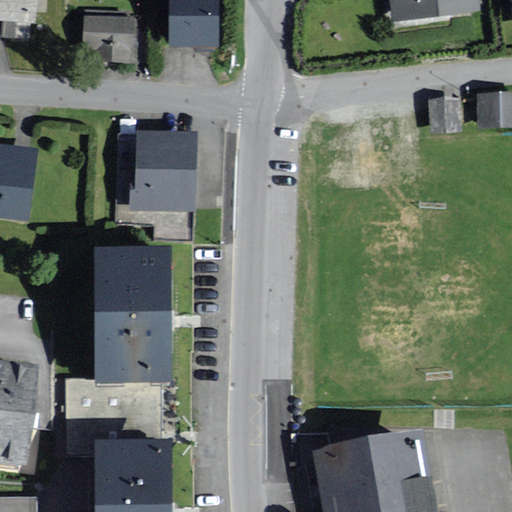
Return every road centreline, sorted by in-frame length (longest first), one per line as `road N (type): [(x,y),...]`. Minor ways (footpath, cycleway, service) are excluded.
road 1 (residential): [(248,511),(245,389),(260,103)]
road 2 (residential): [(0,87),(260,103)]
road 3 (residential): [(260,103),(511,71)]
